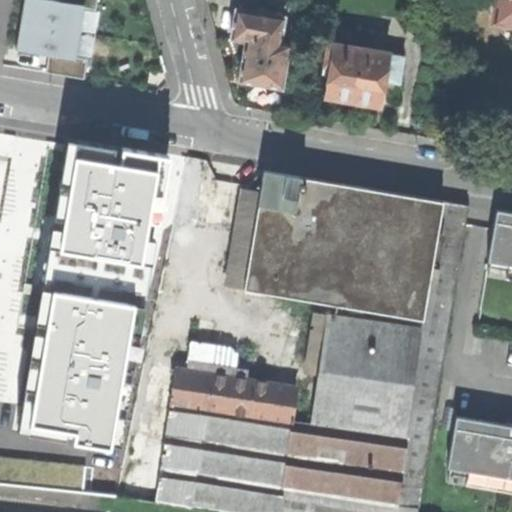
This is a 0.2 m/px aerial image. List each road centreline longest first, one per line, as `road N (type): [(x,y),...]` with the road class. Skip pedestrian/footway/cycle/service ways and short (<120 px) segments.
road 1 (unclassified): [(511,182),(215,130)]
road 2 (unclassified): [(215,130),(0,94)]
road 3 (unclassified): [(178,0),(215,130)]
